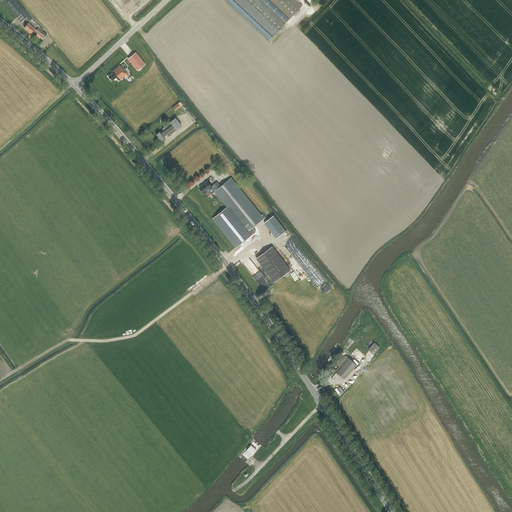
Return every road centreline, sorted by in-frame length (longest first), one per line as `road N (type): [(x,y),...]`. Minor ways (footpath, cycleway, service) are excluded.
road 1 (tertiary): [(391,511),(218,254),(74,85)]
road 2 (unclassified): [(74,85),(166,0)]
